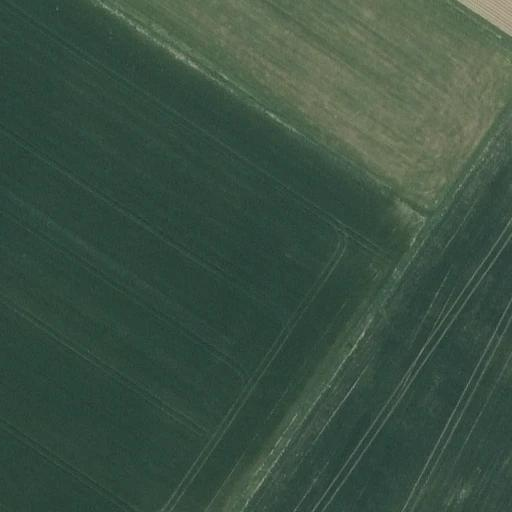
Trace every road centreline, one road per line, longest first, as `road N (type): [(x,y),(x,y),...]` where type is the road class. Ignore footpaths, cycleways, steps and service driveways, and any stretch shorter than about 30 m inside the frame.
road 1 (motorway): [(511,80),(460,312),(393,511)]
road 2 (motorway): [(511,299),(427,511)]
